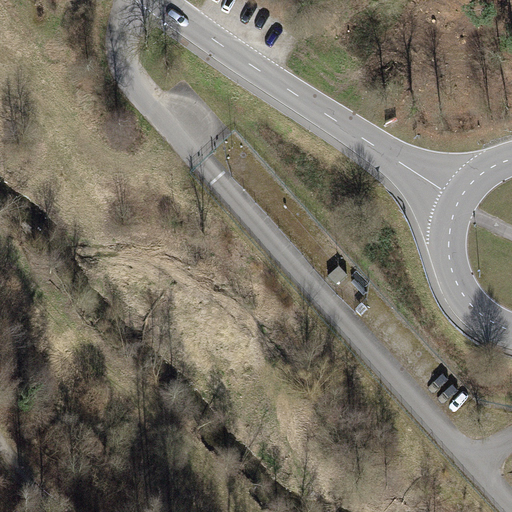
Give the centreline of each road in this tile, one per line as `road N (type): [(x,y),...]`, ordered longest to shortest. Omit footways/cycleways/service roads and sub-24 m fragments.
road 1 (unclassified): [(160,0),(458,200)]
road 2 (unclassified): [(458,200),(448,244),(457,285),(486,318),(511,330)]
